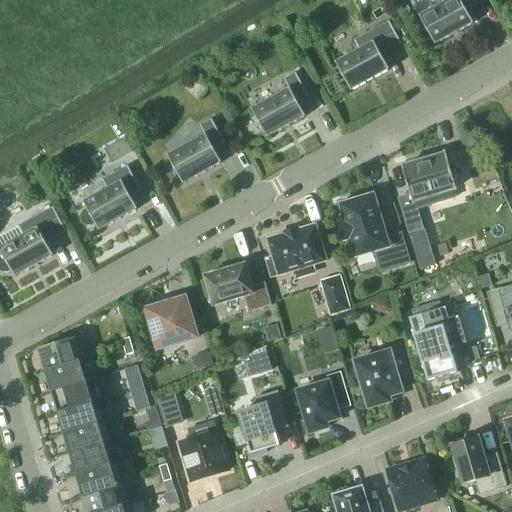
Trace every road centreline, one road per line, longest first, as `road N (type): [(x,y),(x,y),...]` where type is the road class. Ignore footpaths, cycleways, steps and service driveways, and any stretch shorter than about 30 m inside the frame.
road 1 (unclassified): [(0,342),(511,58)]
road 2 (residential): [(222,511),(511,386)]
road 3 (unclassified): [(36,511),(0,390)]
